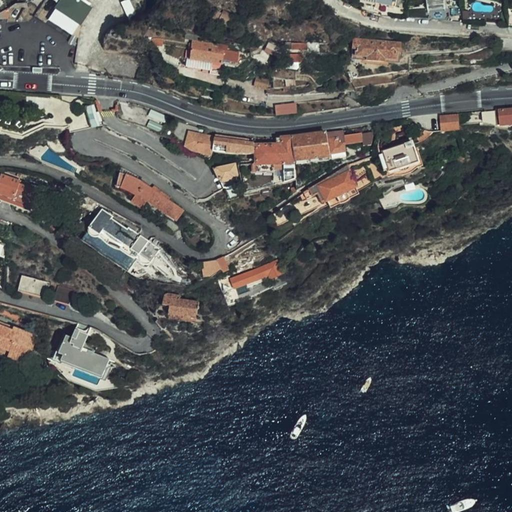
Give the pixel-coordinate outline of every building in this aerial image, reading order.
[(92,9),(78,0),(62,0),(57,9),(81,26),(92,9)] [(129,0),(138,18),(140,17),(152,12),(146,0),(129,0)] [(367,0),(368,1),(396,8),(397,0),(367,0)] [(447,8),(445,0),(428,0),(430,11),(447,8)] [(402,43),(355,39),(354,51),(358,51),(358,56),(369,57),(369,61),(386,63),(387,59),(398,60),(398,54),(401,55),(402,43)] [(208,53),(193,50),(191,60),(224,65),(225,51),(220,50),(220,48),(213,47),(213,49),(208,48),(208,53)] [(358,51),(354,51),(353,60),(369,61),(369,57),(358,56),(358,51)] [(400,64),(401,55),(398,54),(398,60),(387,59),(386,63),(400,64)] [(182,62),(165,56),(163,62),(180,67),(182,62)] [(276,115),(297,113),(296,103),(275,105),(276,115)] [(0,123),(24,131),(23,135),(26,136),(31,122),(0,111),(0,123)] [(499,127),(511,126),(511,111),(501,113),(498,113),(499,127)] [(492,112),(486,113),(487,125),(499,127),(498,113),(498,112),(492,112)] [(442,133),(460,131),(459,116),(441,117),(442,133)] [(144,117),(141,126),(152,130),(155,121),(144,117)] [(366,147),(372,147),(375,141),(377,134),(347,137),(346,131),(338,132),(339,137),(329,139),(332,157),(334,157),(335,160),(348,158),(347,144),(366,142),(366,147)] [(216,153),(217,138),(199,134),(198,137),(191,136),(188,148),(195,153),(214,158),(216,153)] [(297,163),(332,158),(332,157),(329,139),(328,134),(306,136),(294,137),(297,163)] [(288,184),(297,182),(296,164),(297,163),(294,137),(279,139),(279,146),(284,146),(286,165),(288,184)] [(256,144),(217,138),(216,153),(233,155),(256,155),(256,147),(256,144)] [(256,147),(256,155),(257,165),(275,165),(284,165),(286,165),(284,146),(279,146),(256,147)] [(406,163),(410,176),(413,176),(442,167),(436,146),(406,155),(406,163)] [(385,182),(410,176),(406,163),(381,170),(385,182)] [(218,174),(226,190),(241,187),(240,180),(241,178),(237,165),(215,171),(218,174)] [(275,165),(257,165),(255,165),(255,173),(275,173),(275,171),(275,165)] [(355,181),(328,198),(330,206),(342,200),(346,207),(349,205),(351,208),(380,192),(370,171),(355,181)] [(171,199),(156,188),(156,189),(141,181),(124,174),(121,188),(131,192),(139,196),(134,204),(144,211),(149,204),(177,222),(185,211),(170,201),(171,199)] [(4,176),(0,185),(0,195),(34,208),(39,192),(21,186),(22,182),(4,176)] [(34,208),(0,195),(0,200),(33,212),(34,208)] [(94,225),(97,227),(133,252),(142,258),(152,244),(131,229),(130,232),(103,213),(94,225)] [(133,252),(97,227),(88,240),(124,265),(133,252)] [(232,271),(227,259),(219,262),(225,273),(225,275),(232,271)] [(241,283),(235,284),(237,290),(273,277),(275,281),(286,275),(278,261),(265,268),(239,278),(241,283)] [(203,264),(207,282),(214,280),(225,273),(219,262),(214,264),(203,264)] [(53,283),(26,274),(21,290),(48,299),(53,283)] [(77,291),(63,286),(57,302),(72,307),(77,291)] [(199,321),(201,303),(182,301),(183,297),(172,295),(169,296),(166,298),(165,306),(173,308),(172,317),(199,321)] [(12,328),(0,323),(0,327),(11,331),(12,328)] [(0,356),(26,366),(37,337),(12,328),(11,331),(0,327),(0,356)] [(75,339),(68,337),(61,358),(107,375),(112,361),(96,355),(99,348),(88,344),(91,335),(78,330),(75,339)]
